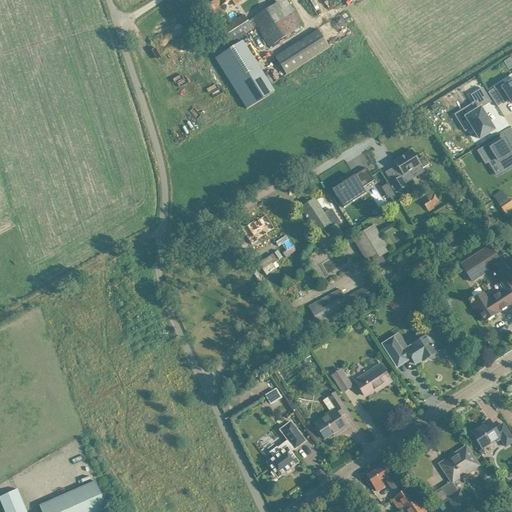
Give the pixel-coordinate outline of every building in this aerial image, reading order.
[(203,0),(201,2),(210,15),(212,14),(214,17),(223,11),(220,8),(231,0),(236,5),(243,0),(203,0)] [(227,44),(228,44),(245,33),(256,26),(269,47),(303,26),(286,0),(274,0),(277,4),(248,22),(244,15),(218,31),(227,44)] [(275,57),(287,75),(330,48),(319,29),(275,57)] [(231,50),(216,59),(231,84),(258,67),(244,44),(249,41),(245,33),(228,44),(231,50)] [(502,83),(494,88),(504,104),(510,100),(511,103),(511,102),(511,81),(505,87),(502,83)] [(476,112),(465,118),(471,129),(479,141),(496,130),(482,108),(491,103),(482,88),(471,96),(475,102),(471,104),(476,112)] [(480,151),(478,152),(485,164),(487,163),(496,157),(504,171),(511,166),(511,146),(511,147),(505,135),(480,151)] [(394,161),(404,176),(421,166),(423,168),(429,164),(424,157),(419,160),(413,150),(394,161)] [(382,175),(375,180),(378,184),(385,180),(382,175)] [(343,183),(332,190),(344,208),(366,194),(362,188),(360,184),(355,177),(343,185),(343,183)] [(401,177),(390,183),(397,193),(407,187),(401,177)] [(387,184),(381,188),(387,198),(389,197),(394,204),(398,202),(387,184)] [(501,191),(493,196),(501,208),(509,202),(501,191)] [(427,209),(438,201),(434,195),(423,202),(427,209)] [(302,208),(317,232),(323,229),(328,237),(332,234),(335,239),(343,235),(336,225),(340,222),(331,208),(323,213),(314,200),(310,203),(307,198),(302,202),(304,206),(302,208)] [(260,228),(247,235),(257,252),(264,247),(263,246),(281,235),(272,222),(260,229),(260,228)] [(390,252),(374,226),(353,238),(369,265),(390,252)] [(457,246),(452,238),(446,242),(451,250),(457,246)] [(278,264),(297,252),(291,244),(273,256),(278,264)] [(511,279),(490,245),(463,262),(460,264),(472,283),(489,272),(501,290),(488,298),(483,292),(469,301),(476,313),(478,312),(484,322),(496,314),(495,311),(510,302),(511,304),(511,303),(511,279)] [(386,264),(390,277),(411,270),(406,257),(386,264)] [(453,275),(447,267),(441,271),(446,279),(453,275)] [(340,290),(309,307),(320,327),(375,297),(369,286),(345,299),(340,290)] [(409,290),(404,293),(408,299),(413,296),(409,290)] [(394,299),(389,303),(393,309),(398,306),(394,299)] [(358,322),(353,325),(355,330),(359,331),(363,328),(358,322)] [(438,327),(427,334),(434,345),(445,338),(438,327)] [(392,337),(381,344),(397,369),(410,360),(408,358),(410,356),(415,364),(429,356),(430,357),(431,359),(433,360),(435,359),(437,358),(438,357),(438,354),(437,352),(432,344),(425,333),(424,332),(420,331),(416,334),(415,337),(417,340),(407,347),(406,348),(401,351),(392,337)] [(501,341),(497,335),(487,341),(491,348),(501,341)] [(391,382),(380,365),(355,382),(365,396),(380,386),(382,388),(391,382)] [(329,377),(331,380),(333,379),(343,394),(354,387),(341,369),(334,374),(331,369),(326,372),(329,377)] [(271,404),(281,398),(276,390),(266,396),(271,404)] [(246,398),(244,391),(236,394),(238,400),(246,398)] [(314,423),(319,431),(325,440),(339,430),(340,433),(347,428),(340,418),(348,412),(343,404),(335,393),(328,398),(336,409),(314,423)] [(278,478),(299,463),(290,452),(294,449),(295,450),(306,441),(291,422),(280,430),(288,441),(284,444),(287,448),(281,453),(277,448),(270,453),(274,458),(267,463),(273,470),(270,472),(275,478),(277,477),(278,478)] [(473,433),(472,434),(477,442),(482,449),(489,444),(489,445),(495,441),(497,442),(501,439),(506,447),(511,442),(511,437),(509,433),(503,424),(495,430),(491,424),(486,427),(485,426),(473,434),(473,433)] [(452,461),(451,460),(441,467),(451,482),(458,477),(459,479),(479,466),(466,447),(455,454),(457,457),(452,461)] [(393,476),(386,465),(367,477),(377,492),(383,488),(379,482),(386,477),(387,480),(386,481),(395,495),(408,487),(399,473),(393,476)] [(90,478),(100,474),(98,469),(88,474),(90,478)] [(501,481),(493,471),(483,479),(491,489),(501,481)] [(42,511),(103,511),(108,510),(95,482),(40,506),(42,511)] [(26,511),(18,490),(0,497),(0,500),(5,511),(26,511)] [(412,502),(405,491),(394,498),(404,511),(426,511),(418,499),(412,502)] [(459,494),(449,500),(456,511),(458,511),(469,506),(461,492),(459,494)]
